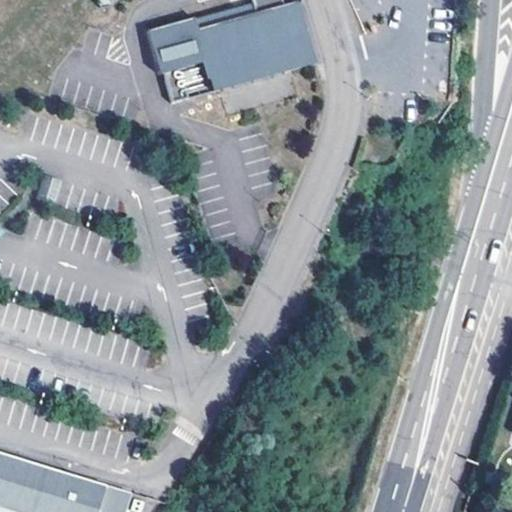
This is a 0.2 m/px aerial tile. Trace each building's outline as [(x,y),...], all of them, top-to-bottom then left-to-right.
[(195,17),(150,31),(162,73),(165,72),(175,103),(191,98),(189,93),(213,85),(215,90),(318,59),(299,0),(298,0),(285,4),(283,0),(258,0),(259,1),(196,19),(195,17)] [(222,95),(226,112),(294,95),(288,71),(270,76),(272,85),(241,93),(240,91),(222,95)] [(57,201),(62,181),(49,177),(43,199),(57,201)] [(0,511),(96,511),(104,484),(0,452),(0,511)] [(96,511),(124,511),(130,492),(104,484),(96,511)]
